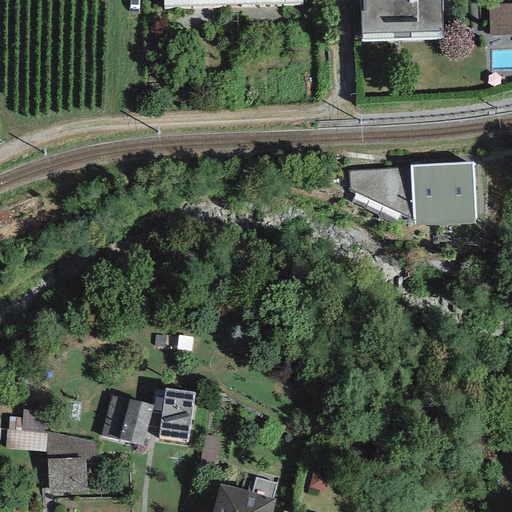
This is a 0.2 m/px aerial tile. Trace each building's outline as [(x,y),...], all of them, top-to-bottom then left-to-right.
[(302,0),(163,0),(164,9),(303,5),(302,0)] [(440,0),(360,0),(361,41),(442,39),(440,0)] [(511,3),(487,5),(488,37),(511,35),(511,3)] [(473,163),(410,165),(410,169),(349,171),(349,191),(412,219),(412,226),(475,223),(473,163)] [(13,208),(0,213),(0,231),(20,223),(13,208)] [(194,392),(165,388),(157,438),(187,442),(194,392)] [(152,405),(110,395),(101,436),(143,446),(152,405)] [(45,411),(23,409),(22,418),(9,417),(8,430),(6,430),(5,449),(45,452),(46,434),(43,433),(45,411)] [(84,458),(48,460),(50,494),(87,491),(84,458)] [(253,493),(219,484),(211,511),(272,511),(276,499),(272,498),(276,482),(257,477),(253,493)]
